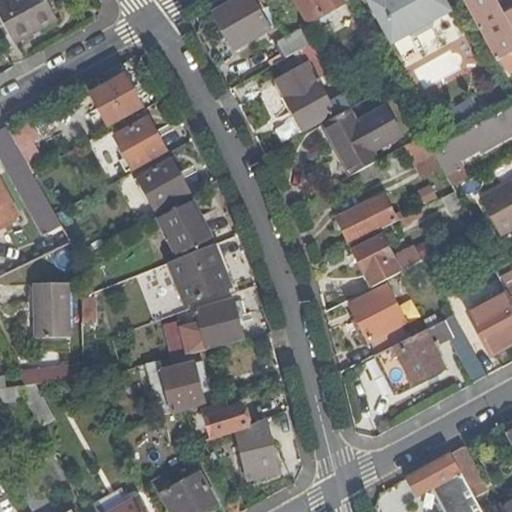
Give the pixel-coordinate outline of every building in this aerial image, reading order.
[(1,0),(0,1),(0,46),(2,50),(57,20),(45,0),(1,0)] [(256,6),(252,0),(238,0),(214,13),(235,50),(269,30),(259,12),(263,10),(260,4),(256,6)] [(348,0),(291,0),(306,26),(350,2),(348,0)] [(445,0),(371,0),(367,3),(388,42),(450,8),(445,0)] [(463,0),(464,0),(498,62),(500,61),(507,72),(511,69),(511,12),(503,17),(493,0),(463,0)] [(315,43),(309,32),(280,48),(287,59),(302,50),(305,49),(315,43)] [(327,64),(315,43),(305,49),(302,50),(314,71),(327,64)] [(352,109),(344,95),(330,104),(319,83),(321,82),(319,80),(318,81),(308,65),(276,83),(304,131),(335,114),(337,117),(350,110),(352,109)] [(109,126),(141,108),(123,76),(91,93),(109,126)] [(511,106),(432,151),(442,169),(511,130),(511,106)] [(337,117),(324,125),(351,176),(378,162),(372,153),(401,137),(386,108),(357,124),(350,110),(337,117)] [(165,152),(147,120),(115,137),(133,169),(165,152)] [(432,151),(424,136),(412,143),(405,147),(423,179),(442,169),(432,151)] [(47,225),(57,220),(55,215),(31,173),(17,148),(1,157),(25,201),(34,196),(37,200),(34,202),(47,225)] [(155,211),(188,194),(169,161),(137,178),(155,211)] [(511,184),(482,201),(502,237),(511,231),(511,184)] [(453,214),(464,208),(455,192),(444,198),(453,214)] [(0,229),(10,224),(0,206),(5,204),(0,194),(0,229)] [(338,218),(351,245),(398,221),(384,194),(338,218)] [(177,254),(210,238),(191,202),(159,219),(177,254)] [(0,206),(10,224),(15,222),(5,204),(0,206)] [(401,219),(401,220),(404,227),(427,215),(423,208),(401,219)] [(369,282),(373,288),(400,274),(397,267),(393,261),(381,238),(354,252),(369,282)] [(415,247),(422,260),(436,253),(429,240),(415,247)] [(231,287),(214,245),(168,263),(185,305),(231,287)] [(35,336),(33,282),(28,282),(29,302),(24,302),(25,343),(69,343),(69,336),(35,336)] [(67,283),(33,282),(35,336),(69,336),(67,283)] [(387,287),(350,305),(369,342),(406,323),(387,287)] [(492,356),(511,345),(511,301),(508,294),(469,315),(492,356)] [(81,298),(81,323),(94,323),(93,298),(81,298)] [(206,349),(243,339),(233,301),(196,310),(206,349)] [(448,339),(474,385),(488,378),(454,317),(376,356),(393,396),(444,371),(449,368),(438,343),(448,339)] [(159,362),(146,365),(158,417),(171,413),(161,370),(159,362)] [(161,370),(171,413),(202,405),(192,363),(161,370)] [(18,373),(25,387),(34,386),(82,380),(82,365),(18,373)] [(25,387),(18,387),(41,429),(52,421),(34,386),(25,387)] [(202,412),(212,439),(246,427),(247,427),(240,407),(225,411),(223,406),(202,412)] [(247,427),(246,427),(255,465),(244,467),(245,473),(241,474),(243,483),(277,474),(264,420),(247,427)] [(451,455),(461,473),(475,499),(490,492),(465,447),(451,455)] [(482,511),(475,499),(461,473),(451,455),(407,479),(418,497),(448,480),(463,506),(452,511),(451,511),(482,511)] [(201,511),(215,504),(198,474),(158,496),(167,511),(174,511),(176,511),(201,511)] [(85,510),(86,511),(141,511),(135,501),(115,511),(102,511),(98,504),(85,510)] [(495,511),(511,511),(511,501),(495,510),(495,511)]
